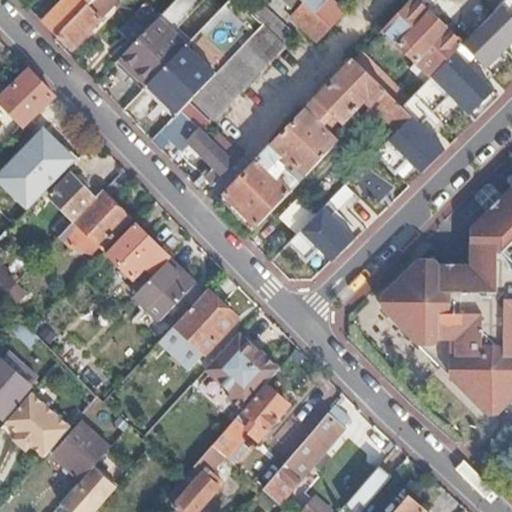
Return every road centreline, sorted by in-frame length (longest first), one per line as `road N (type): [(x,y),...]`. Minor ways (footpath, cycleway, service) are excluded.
road 1 (residential): [(0,17),(302,327)]
road 2 (residential): [(302,327),(511,120)]
road 3 (residential): [(302,327),(496,511)]
